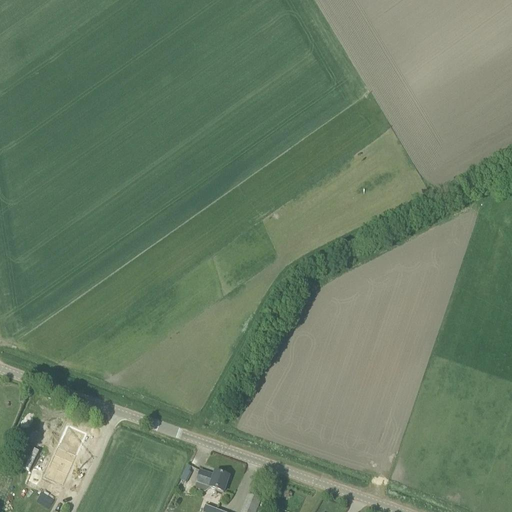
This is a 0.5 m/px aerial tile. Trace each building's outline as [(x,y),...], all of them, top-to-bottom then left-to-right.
[(46,473),(65,481),(89,429),(70,420),(46,473)] [(191,474),(189,473),(185,471),(180,480),(186,484),(191,474)] [(223,494),(228,478),(215,473),(214,477),(200,472),(196,483),(210,488),(210,489),(223,494)] [(39,494),(36,503),(50,507),(53,499),(39,494)] [(256,511),(261,501),(249,496),(242,511),(256,511)]
